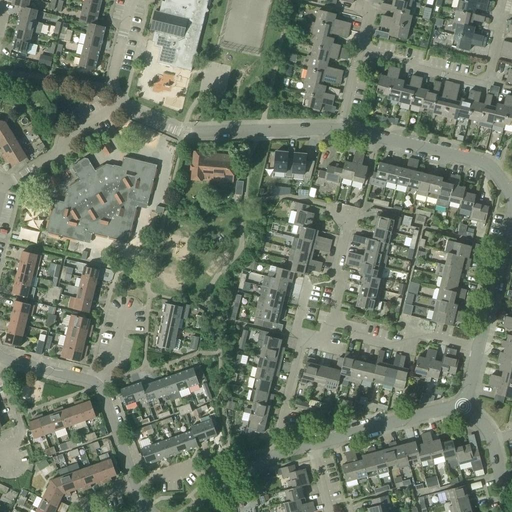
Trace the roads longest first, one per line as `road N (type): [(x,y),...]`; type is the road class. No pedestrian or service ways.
road 1 (residential): [(338,129),(183,133),(119,106)]
road 2 (residential): [(358,49),(477,83),(485,77),(498,0)]
road 3 (residential): [(509,196),(479,161),(338,129)]
road 4 (residential): [(477,346),(414,333),(401,349),(361,339),(356,327),(331,320)]
road 5 (residential): [(310,443),(466,403)]
road 6 (residential): [(2,186),(119,106)]
